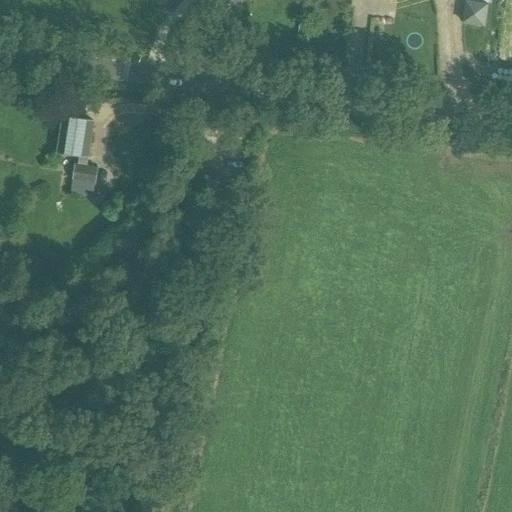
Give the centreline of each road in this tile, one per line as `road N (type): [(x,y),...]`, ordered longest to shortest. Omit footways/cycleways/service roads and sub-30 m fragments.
road 1 (track): [(167,511),(227,208),(209,112),(214,82)]
road 2 (unclassified): [(511,117),(214,82)]
road 3 (tertiary): [(214,82),(0,48)]
